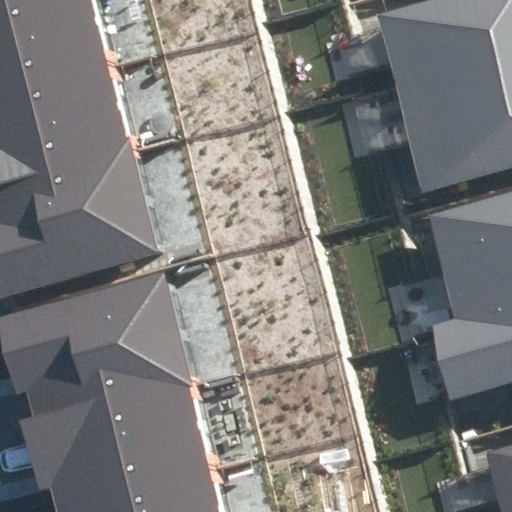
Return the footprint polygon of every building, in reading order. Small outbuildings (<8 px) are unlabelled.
[(0,0),(0,291),(156,251),(91,0),(0,0)] [(511,0),(437,0),(380,15),(427,188),(511,165),(511,0)] [(511,192),(429,215),(458,321),(433,328),(453,399),(511,383),(511,192)] [(224,511),(164,277),(0,318),(0,323),(18,395),(31,391),(37,418),(25,421),(43,490),(56,487),(61,511),(224,511)] [(511,511),(511,447),(491,454),(506,511),(511,511)]
